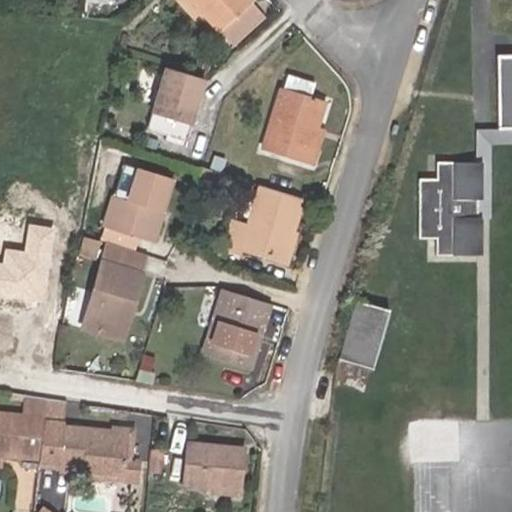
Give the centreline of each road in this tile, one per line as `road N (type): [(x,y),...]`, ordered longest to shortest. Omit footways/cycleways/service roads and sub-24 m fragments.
road 1 (residential): [(388,57),(293,423)]
road 2 (residential): [(293,423),(0,377)]
